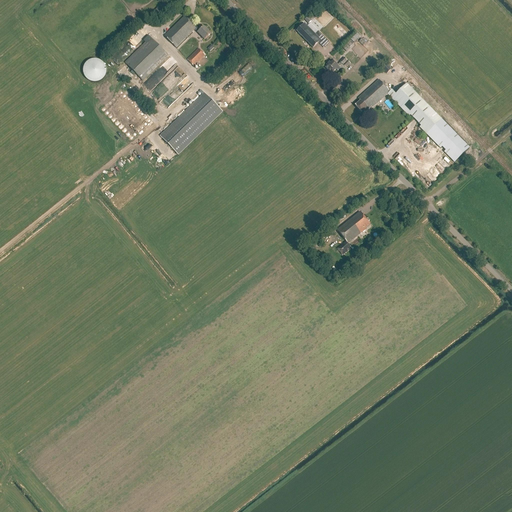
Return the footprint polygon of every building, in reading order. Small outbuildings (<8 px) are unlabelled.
[(309,18),(312,21),(315,18),(314,17),(318,14),(316,13),(313,16),(312,15),(309,18)] [(195,27),(185,17),(165,36),(176,48),(195,30),(204,40),(210,34),(203,27),(200,30),(196,26),(195,27)] [(315,35),(304,24),(297,31),(313,48),(318,43),(323,48),(329,42),(318,32),(315,35)] [(343,48),(346,52),(361,38),(357,34),(343,48)] [(143,41),(146,43),(125,63),(142,81),(168,56),(148,36),(143,41)] [(194,67),(205,56),(198,49),(187,60),(194,67)] [(343,72),(351,64),(344,58),(336,66),(343,72)] [(83,69),(83,71),(83,74),(84,76),(85,78),(87,80),(88,81),(90,82),(93,83),(95,83),(97,83),(99,82),(101,81),(103,79),(104,78),(106,76),(106,73),(106,71),(106,69),(105,67),(104,65),(103,63),(101,62),(99,60),(97,60),(95,60),(92,60),(90,61),(88,62),(86,63),(85,65),(84,67),(83,69)] [(340,69),(332,61),(325,68),(328,71),(329,70),(332,74),(336,70),(338,71),(340,69)] [(382,69),(387,74),(391,70),(387,65),(382,69)] [(390,92),(379,80),(358,99),(360,102),(355,106),(361,113),(365,110),(366,111),(370,107),(371,108),(390,92)] [(454,164),(469,149),(406,84),(395,95),(391,91),(387,95),(409,117),(410,115),(420,126),(419,127),(437,147),(439,145),(449,155),(447,157),(454,164)] [(153,117),(125,89),(107,106),(135,135),(153,117)] [(160,137),(178,155),(223,112),(204,93),(160,137)] [(370,225),(360,212),(337,231),(346,242),(337,249),(343,256),(352,249),(348,244),(366,230),(365,229),(370,225)]
